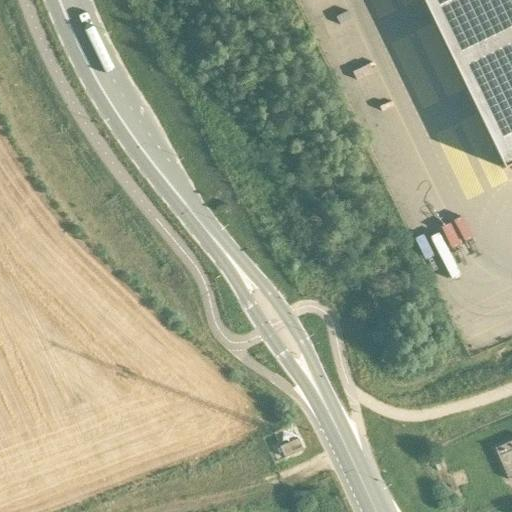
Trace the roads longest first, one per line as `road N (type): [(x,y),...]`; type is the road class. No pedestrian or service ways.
road 1 (tertiary): [(239,274),(129,137),(58,0)]
road 2 (tertiary): [(375,511),(312,380)]
road 3 (tertiary): [(312,380),(285,317),(264,287),(239,274)]
road 4 (tertiary): [(239,274),(244,298),(281,355),(312,380)]
